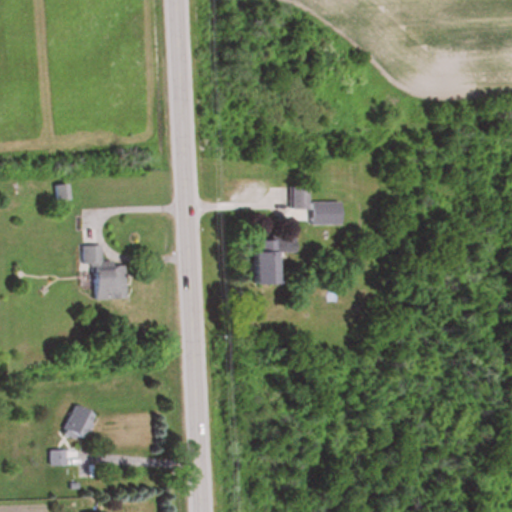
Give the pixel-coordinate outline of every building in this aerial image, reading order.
[(67,202),(66,186),(53,186),(54,203),(67,202)] [(306,213),(306,188),(288,188),(288,213),(306,213)] [(227,190),(227,202),(261,202),(261,190),(227,190)] [(250,286),(272,286),(272,253),(288,253),(288,242),(249,242),(250,286)] [(91,302),(124,301),(123,267),(110,268),(110,263),(100,263),(99,248),(80,248),(82,287),(90,287),(91,302)] [(91,416),(70,408),(60,436),(81,444),(91,416)]
